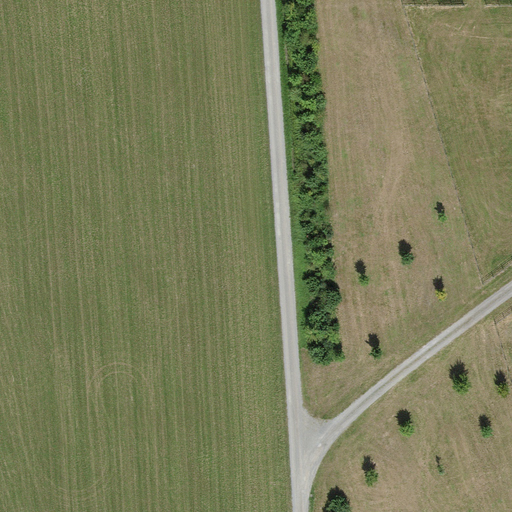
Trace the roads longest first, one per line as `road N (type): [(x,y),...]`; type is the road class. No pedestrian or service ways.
road 1 (track): [(269,0),(301,511)]
road 2 (track): [(511,288),(337,428),(298,449)]
